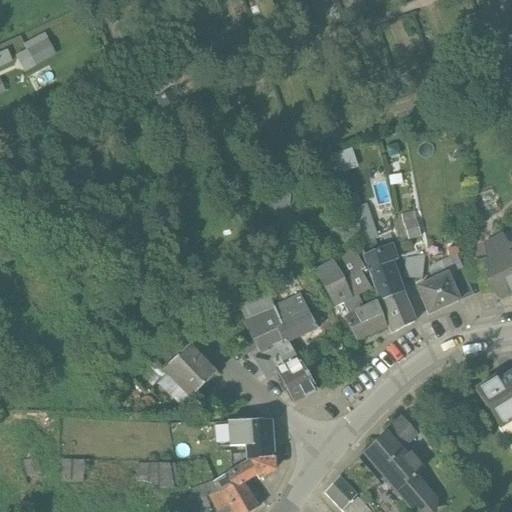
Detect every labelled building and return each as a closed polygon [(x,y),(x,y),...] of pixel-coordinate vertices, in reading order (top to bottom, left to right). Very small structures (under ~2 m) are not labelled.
[(357,246),(370,240),(360,208),(347,213),(357,246)] [(397,245),(399,259),(415,253),(413,246),(420,244),(412,223),(401,226),(407,242),(397,245)] [(474,272),(477,284),(489,283),(487,279),(489,273),(484,272),(483,263),(487,261),(487,258),(506,249),(500,238),(486,245),(471,246),(474,272)] [(389,264),(395,262),(388,247),(378,251),(373,239),(370,240),(357,246),(363,261),(378,303),(401,294),(389,264)] [(428,245),(431,259),(444,257),(441,243),(428,245)] [(511,294),(511,248),(506,249),(487,258),(487,261),(483,263),(484,272),(489,273),(487,279),(489,283),(495,294),(497,298),(501,300),(511,294)] [(333,262),(352,299),(367,291),(363,276),(354,252),(333,262)] [(429,257),(405,260),(404,279),(422,281),(429,257)] [(352,299),(333,262),(308,275),(316,287),(330,307),(330,308),(352,299)] [(429,315),(460,301),(448,274),(438,278),(437,276),(431,279),(432,282),(418,288),(429,315)] [(480,295),(495,294),(489,283),(477,284),(480,295)] [(407,306),(401,294),(378,303),(383,316),(407,306)] [(315,330),(299,296),(272,310),(274,314),(280,329),(275,331),(282,345),(286,343),(315,330)] [(355,341),(385,328),(376,304),(344,318),(355,341)] [(407,306),(383,316),(390,336),(416,322),(407,306)] [(298,361),(286,343),(282,345),(275,331),(280,329),(274,314),(262,319),(261,317),(247,324),(264,353),(256,357),(268,377),(276,372),(275,372),(298,361)] [(163,356),(171,363),(184,351),(176,343),(163,356)] [(171,363),(164,371),(190,399),(216,374),(189,346),(184,351),(171,363)] [(314,389),(298,361),(275,372),(276,372),(291,402),(314,389)] [(216,374),(190,399),(194,402),(198,399),(203,403),(224,382),(216,374)] [(500,431),(511,423),(511,375),(497,385),(494,381),(475,392),(500,431)] [(402,419),(366,455),(411,509),(429,493),(416,478),(423,472),(409,455),(405,458),(400,452),(415,435),(402,419)] [(246,448),(247,465),(272,457),(269,422),(244,423),(244,424),(246,448)] [(246,448),(244,424),(228,424),(231,449),(246,448)] [(273,472),(272,457),(247,465),(213,483),(219,494),(220,495),(240,483),(241,484),(256,475),(259,480),(273,472)] [(20,463),(24,480),(41,476),(37,459),(20,463)] [(340,477),(360,498),(378,482),(359,460),(340,477)] [(82,465),(61,464),(60,485),(82,486),(82,465)] [(174,467),(135,465),(136,485),(151,484),(152,491),(177,490),(174,467)] [(342,511),(358,498),(339,478),(325,494),(342,511)] [(208,497),(219,494),(213,483),(188,493),(191,502),(192,502),(206,498),(208,497)] [(241,484),(240,483),(220,495),(230,511),(252,511),(256,510),(241,484)] [(230,511),(220,495),(219,494),(208,497),(216,511),(230,511)] [(203,511),(210,510),(206,498),(192,502),(195,511),(203,511)] [(364,511),(368,509),(358,498),(342,511),(364,511)]
